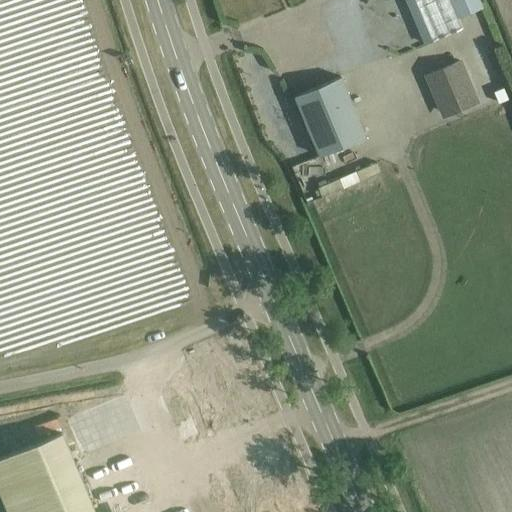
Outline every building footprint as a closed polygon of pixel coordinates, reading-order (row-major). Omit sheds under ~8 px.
[(407,0),(425,44),(462,29),(457,18),(482,8),(478,0),(407,0)] [(479,103),(461,61),(425,76),(443,119),(479,103)] [(366,136),(341,76),(294,96),(319,155),(366,136)] [(333,233),(339,248),(347,245),(341,230),(333,233)] [(180,444),(226,426),(203,366),(157,384),(180,444)] [(0,490),(9,511),(129,511),(129,510),(124,511),(95,511),(62,431),(0,457),(0,490)] [(191,498),(196,511),(275,511),(281,510),(262,456),(232,467),(237,481),(191,498)]
